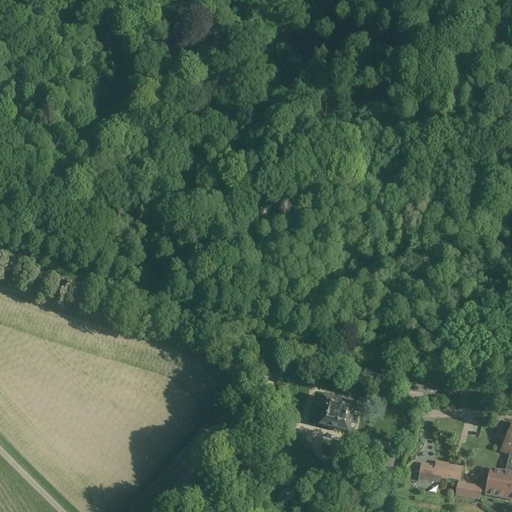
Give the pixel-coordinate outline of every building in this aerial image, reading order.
[(317,399),(312,420),(322,422),(320,427),(348,434),(348,433),(355,409),(317,399)] [(491,470),(485,496),(511,500),(511,424),(504,443),(501,451),(509,455),(510,455),(506,473),(491,470)] [(371,472),(391,477),(395,460),(375,455),(371,472)] [(421,464),(418,481),(432,484),(440,485),(441,480),(446,481),(446,479),(460,482),(462,470),(444,466),(444,468),(435,467),(421,464)] [(480,501),(482,487),(466,485),(466,483),(461,483),(460,484),(458,483),(455,497),(480,501)]
